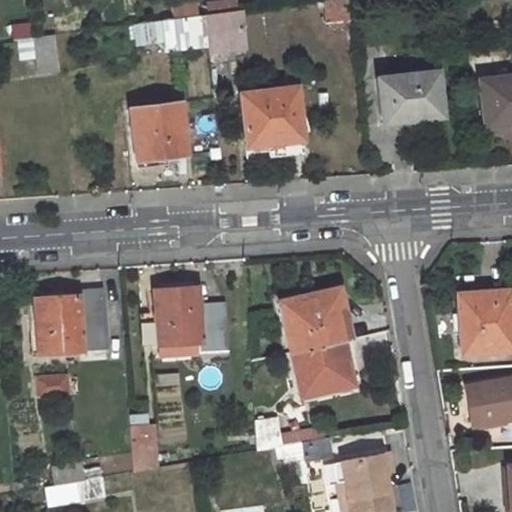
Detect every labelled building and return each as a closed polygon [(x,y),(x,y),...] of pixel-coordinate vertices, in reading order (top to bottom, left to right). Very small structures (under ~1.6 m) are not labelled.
[(311,17),(335,15),(332,0),(321,0),(309,2),(311,17)] [(228,12),(193,16),(196,36),(198,46),(231,42),(228,12)] [(193,16),(155,21),(158,41),(196,36),(193,16)] [(52,71),(48,35),(27,38),(31,74),(52,71)] [(425,72),(365,82),(373,127),(432,118),(425,72)] [(511,72),(468,79),(476,126),(511,119),(511,72)] [(285,89),(230,95),(237,148),(268,144),(269,153),(292,151),(290,142),(292,141),(285,89)] [(169,103),(119,109),(126,162),(175,156),(169,103)] [(464,293),(455,294),(458,351),(511,347),(511,338),(509,291),(489,291),(488,282),(463,284),(464,293)] [(144,341),(190,338),(191,343),(191,347),(220,345),(217,300),(189,301),(188,283),(141,287),(142,310),(144,341)] [(275,294),(285,345),(294,391),(346,380),(337,334),(334,318),(339,317),(333,284),(275,294)] [(28,319),(31,351),(102,345),(96,291),(21,297),(23,319),(28,319)] [(121,312),(123,343),(144,341),(142,310),(121,312)] [(334,318),(337,334),(343,333),(339,317),(334,318)] [(145,350),(191,347),(191,343),(190,338),(144,341),(145,350)] [(34,391),(60,389),(59,374),(33,376),(34,391)] [(511,376),(462,383),(467,423),(511,417),(511,376)] [(275,443),(272,417),(250,419),(252,447),(264,445),(275,443)] [(149,465),(148,440),(146,422),(126,424),(130,469),(149,465)] [(296,457),(321,453),(318,434),(294,439),(296,457)] [(275,443),(264,445),(266,458),(280,456),(284,480),(299,478),(296,457),(294,439),(275,443)] [(345,511),(383,506),(377,468),(384,467),(381,450),(334,458),(343,511),(345,511)] [(325,460),(334,511),(343,511),(334,458),(325,460)] [(75,462),(47,467),(49,484),(69,480),(78,478),(75,462)] [(505,511),(511,511),(511,465),(502,466),(505,511)] [(72,499),(97,493),(94,475),(78,478),(69,480),(72,499)] [(49,484),(53,502),(72,499),(69,480),(49,484)]
